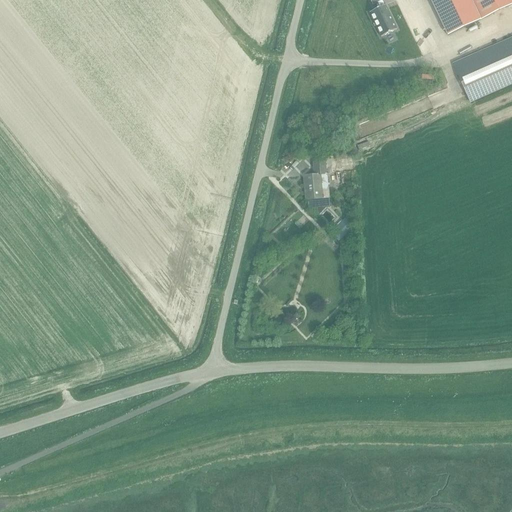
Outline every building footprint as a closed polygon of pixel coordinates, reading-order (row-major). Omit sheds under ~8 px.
[(367,13),(379,37),(395,30),(383,6),(382,7),(380,1),(382,0),(369,0),(372,4),(376,2),(378,8),(367,13)] [(511,0),(430,0),(448,35),(511,4),(511,0)] [(419,45),(420,50),(435,46),(429,23),(409,29),(414,46),(419,45)] [(511,37),(453,64),(470,103),(511,84),(511,37)] [(286,162),(279,163),(279,170),(302,169),(302,158),(286,158),(286,162)] [(327,174),(326,174),(325,161),(313,162),(314,175),(304,176),(306,200),(323,199),(322,198),(329,198),(327,174)] [(346,225),(353,219),(348,214),(341,220),(346,225)]
